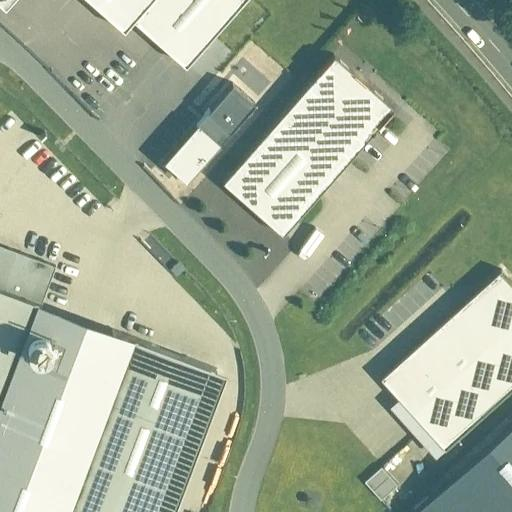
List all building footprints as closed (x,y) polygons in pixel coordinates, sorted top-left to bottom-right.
[(7,0),(11,3),(13,0),(102,0),(130,24),(140,13),(151,0),(7,0)] [(151,0),(140,13),(193,60),(244,0),(151,0)] [(339,58),(228,183),(288,234),(397,107),(339,58)] [(233,82),(164,159),(186,179),(255,102),(233,82)] [(60,263),(0,240),(0,511),(181,511),(236,368),(47,297),(60,263)] [(511,384),(511,271),(504,263),(386,369),(451,440),(511,384)] [(511,511),(511,426),(434,498),(446,511),(511,511)] [(365,478),(381,497),(398,482),(382,464),(365,478)]
